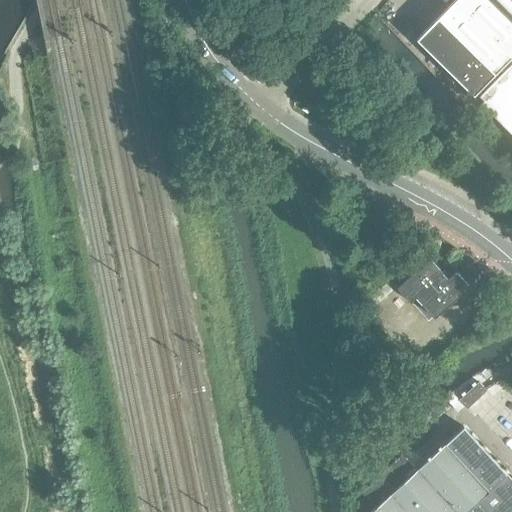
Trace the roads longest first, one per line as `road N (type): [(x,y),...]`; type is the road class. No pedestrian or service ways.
road 1 (unclassified): [(511,261),(437,204),(255,105)]
road 2 (unclassified): [(361,0),(255,105)]
road 3 (unclassified): [(27,130),(14,63),(49,0)]
road 4 (unclassified): [(255,105),(220,69),(185,0)]
